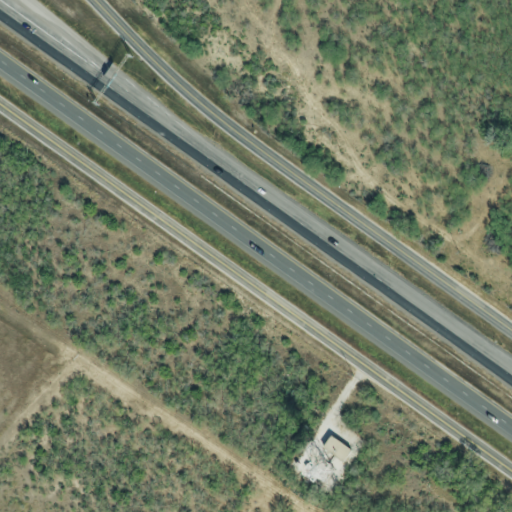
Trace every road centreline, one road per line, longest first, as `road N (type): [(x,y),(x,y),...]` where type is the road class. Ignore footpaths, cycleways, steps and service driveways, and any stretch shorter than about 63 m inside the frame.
road 1 (motorway): [(511,378),(0,8)]
road 2 (motorway): [(0,64),(511,430)]
road 3 (tertiary): [(511,471),(0,107)]
road 4 (tertiary): [(511,335),(265,159),(93,0)]
road 5 (motorway): [(151,118),(23,0)]
